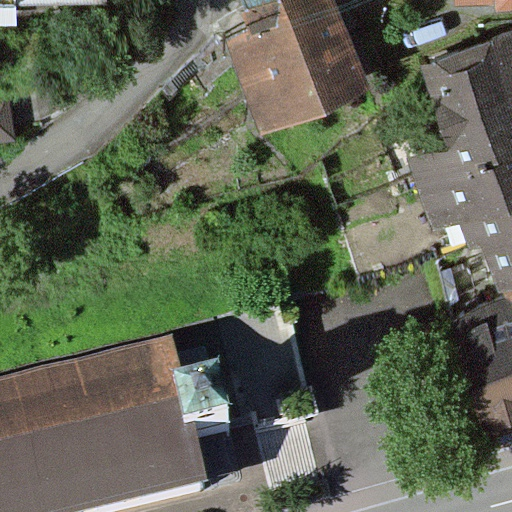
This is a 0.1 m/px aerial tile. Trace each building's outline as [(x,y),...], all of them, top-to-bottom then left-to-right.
[(339,0),(248,0),(259,21),(219,41),(264,132),(377,78),(339,0)] [(511,24),(418,60),(445,133),(403,150),(438,250),(482,238),(502,288),(511,292),(511,24)] [(0,96),(0,137),(13,135),(7,96),(0,96)] [(511,292),(502,288),(449,304),(481,420),(511,411),(511,292)] [(245,391),(211,397),(201,351),(0,395),(0,511),(184,511),(234,501),(228,477),(222,449),(255,442),(245,391)]
